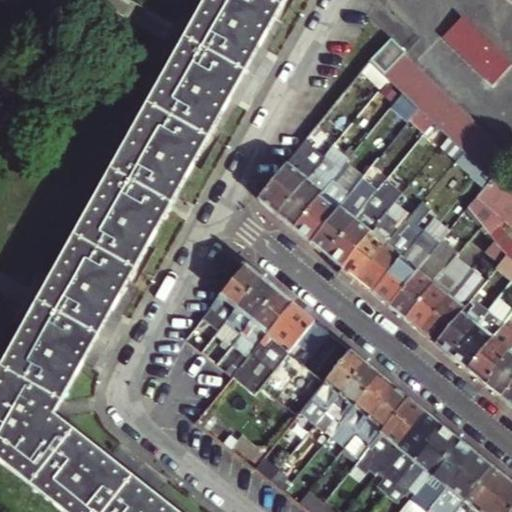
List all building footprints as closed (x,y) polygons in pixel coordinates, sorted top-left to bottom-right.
[(205,0),(0,370),(0,463),(61,511),(174,511),(55,417),(287,0),(205,0)] [(460,19),(441,38),(491,86),(509,67),(460,19)] [(386,77),(405,57),(407,55),(392,41),(371,64),(386,77)] [(511,160),(511,158),(405,57),(386,77),(388,80),(404,95),(479,166),(494,180),(511,160)] [(386,77),(371,64),(365,72),(382,88),(388,80),(386,77)] [(282,221),(319,171),(304,159),(311,150),(305,144),(283,171),(259,202),(282,221)] [(325,197),(297,233),(313,246),(364,183),(381,161),(372,154),(348,185),(339,179),(325,197)] [(282,221),(297,233),(325,197),(315,187),(331,166),(326,162),(319,171),(282,221)] [(494,180),(479,166),(465,184),(479,196),(494,180)] [(479,196),(469,209),(483,225),(509,256),(511,259),(511,195),(494,180),(479,196)] [(369,187),(364,183),(313,246),(329,259),(357,223),(367,211),(357,203),(369,187)] [(344,271),(387,217),(401,200),(392,192),(364,228),(357,223),(329,259),(344,271)] [(344,271),(360,284),(424,204),(416,197),(395,223),(387,217),(344,271)] [(375,296),(418,242),(411,237),(432,211),(424,204),(360,284),(375,296)] [(425,233),(418,242),(375,296),(391,309),(441,245),(425,233)] [(407,322),(452,264),(459,256),(442,243),(441,245),(391,309),(407,322)] [(511,259),(509,256),(500,268),(511,277),(511,259)] [(422,334),(468,276),(452,264),(407,322),(422,334)] [(246,267),(202,324),(218,336),(262,280),(246,267)] [(437,346),(484,288),(468,276),(422,334),(437,346)] [(279,294),(262,280),(218,336),(234,349),(279,294)] [(453,359),(492,310),(481,301),(493,286),(488,282),(484,288),(437,346),(453,359)] [(293,306),(279,294),(234,349),(249,361),(293,306)] [(351,353),(293,306),(249,361),(247,363),(269,381),(292,353),(297,353),(303,348),(312,356),(303,367),(325,386),(351,353)] [(469,371),(505,327),(511,318),(511,307),(502,319),(492,310),(453,359),(469,371)] [(485,385),(511,352),(511,332),(505,327),(469,371),(485,385)] [(511,352),(485,385),(502,398),(511,385),(511,352)] [(366,365),(351,353),(325,386),(301,416),(316,428),(366,365)] [(380,377),(366,365),(316,428),(329,440),(380,377)] [(395,389),(380,377),(329,440),(344,452),(395,389)] [(511,385),(502,398),(511,406),(511,385)] [(411,401),(395,389),(344,452),(360,464),(411,401)] [(427,414),(411,401),(360,464),(359,465),(369,472),(376,463),(384,468),(386,465),(427,414)] [(442,426),(427,414),(386,465),(402,480),(414,464),(417,466),(431,449),(426,445),(442,426)] [(459,441),(442,426),(426,445),(431,449),(417,466),(414,464),(402,480),(395,488),(406,497),(410,493),(415,497),(459,441)] [(264,441),(274,450),(281,440),(272,433),(264,441)] [(475,454),(459,441),(415,497),(422,503),(419,507),(424,511),(431,511),(432,511),(449,491),(450,493),(464,476),(461,473),(475,454)] [(457,511),(493,468),(475,454),(461,473),(464,476),(450,493),(449,491),(432,511),(433,511),(457,511)] [(255,473),(270,485),(278,475),(263,463),(255,473)] [(509,481),(493,468),(457,511),(490,511),(498,502),(494,498),(509,481)] [(270,485),(285,497),(294,486),(278,475),(270,485)] [(511,511),(511,483),(509,481),(494,498),(498,502),(490,511),(511,511)] [(285,497),(299,509),(308,497),(294,486),(285,497)] [(299,509),(303,511),(320,511),(322,509),(308,497),(299,509)]
